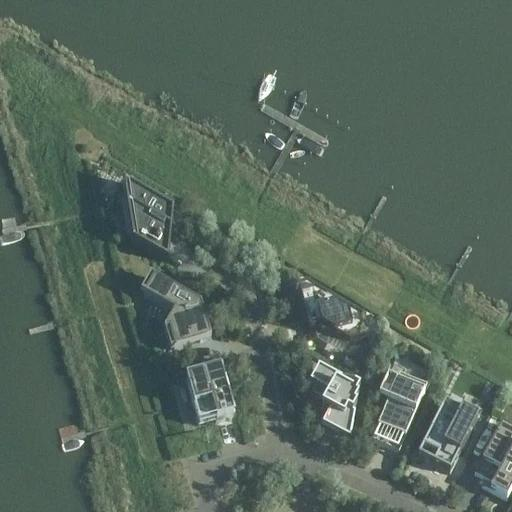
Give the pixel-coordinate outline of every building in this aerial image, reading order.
[(171,232),(173,213),(161,207),(122,184),(131,245),(168,266),(170,261),(190,272),(180,238),(171,232)] [(210,342),(200,308),(150,279),(140,296),(149,301),(173,315),(163,333),(169,354),(210,342)] [(362,323),(350,316),(315,295),(299,300),(308,333),(308,334),(308,335),(309,335),(319,333),(320,337),(320,338),(327,336),(347,348),(348,348),(366,343),(367,343),(367,342),(363,325),(362,323)] [(353,409),(357,402),(355,401),(358,394),(339,383),(317,372),(309,387),(315,390),(311,398),(324,405),(320,412),(328,416),(321,430),(349,445),(354,419),(351,418),(355,411),(353,409)] [(215,424),(215,425),(232,420),(219,373),(202,377),(202,378),(185,383),(198,429),(215,424)] [(398,379),(395,386),(386,382),(377,403),(386,407),(370,443),(398,455),(426,391),(398,379)] [(449,477),(477,424),(446,407),(417,460),(449,477)] [(506,503),(511,492),(511,433),(500,427),(489,448),(490,448),(481,464),(488,467),(477,488),(506,503)]
